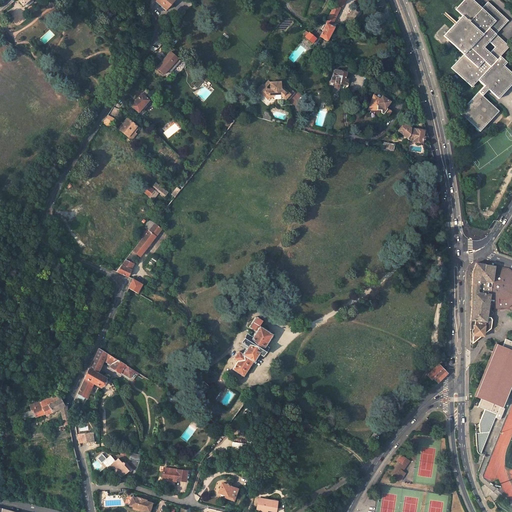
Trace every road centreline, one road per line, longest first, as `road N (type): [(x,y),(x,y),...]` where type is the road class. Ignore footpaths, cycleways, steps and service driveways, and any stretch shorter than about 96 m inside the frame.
road 1 (residential): [(90,490),(69,402),(120,286),(50,242),(44,217),(153,41),(149,0)]
road 2 (secondary): [(391,0),(427,105),(456,253)]
road 3 (secondary): [(456,253),(444,136),(402,0)]
road 4 (secondary): [(455,385),(456,253)]
